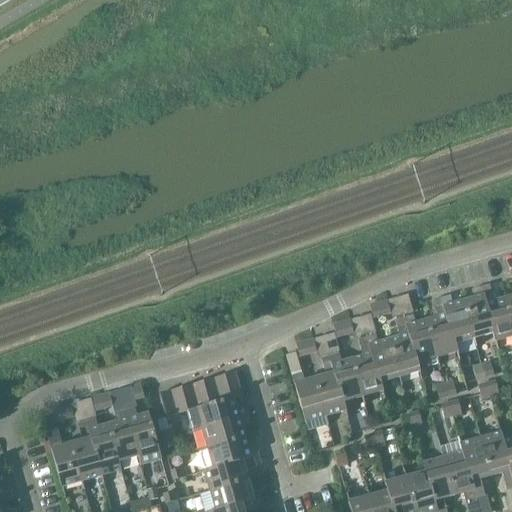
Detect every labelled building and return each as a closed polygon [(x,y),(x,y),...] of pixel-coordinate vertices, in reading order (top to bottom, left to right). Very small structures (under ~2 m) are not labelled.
[(494,302),(489,286),(481,288),(494,334),(493,335),(495,343),(511,338),(511,324),(505,299),(494,302)] [(472,291),(474,299),(463,302),(474,340),(493,335),(494,334),(481,288),(472,291)] [(474,340),(463,302),(452,305),(450,297),(441,299),(454,345),(456,345),(474,340)] [(454,345),(441,299),(432,301),(437,318),(426,321),(437,359),(458,353),(456,345),(454,345)] [(378,304),(382,317),(391,314),(387,301),(378,304)] [(382,317),(378,304),(370,306),(373,319),(382,317)] [(404,318),(417,365),(418,365),(437,359),(426,321),(415,324),(413,316),(404,318)] [(399,338),(389,341),(399,379),(420,373),(418,365),(417,365),(404,318),(395,321),(399,338)] [(341,323),(345,336),(354,334),(350,321),(341,323)] [(345,336),(341,323),(333,326),(336,339),(345,336)] [(376,335),(367,338),(380,384),(381,384),(399,379),(389,341),(378,344),(376,335)] [(363,357),(352,360),(362,398),(383,392),(381,384),(380,384),(367,338),(358,340),(363,357)] [(305,342),(308,355),(317,353),(313,340),(305,342)] [(308,355),(305,342),(296,345),(299,358),(308,355)] [(339,355),(330,357),(343,404),(344,403),(362,398),(352,360),(341,363),(339,355)] [(326,376),(315,380),(326,418),(346,412),(344,403),(343,404),(330,357),(321,360),(326,376)] [(481,366),(485,379),(494,377),(490,364),(481,366)] [(485,379),(481,366),(472,369),(476,382),(485,379)] [(236,374),(224,377),(231,399),(234,399),(242,397),(236,374)] [(292,377),(305,423),(306,423),(308,432),(328,426),(326,418),(315,380),(304,383),(302,374),(292,377)] [(224,377),(214,380),(220,402),(231,399),(224,377)] [(214,380),(203,383),(209,406),(220,402),(214,380)] [(203,383),(192,386),(199,409),(209,406),(203,383)] [(444,385),(448,399),(456,396),(453,383),(444,385)] [(448,399),(444,385),(435,388),(439,401),(448,399)] [(140,386),(131,388),(135,401),(144,399),(140,386)] [(192,386),(181,389),(188,413),(196,410),(199,409),(192,386)] [(487,388),(491,401),(500,399),(496,386),(487,388)] [(491,401),(487,388),(479,391),(482,404),(491,401)] [(181,389),(171,392),(177,416),(187,413),(188,413),(181,389)] [(177,416),(171,392),(159,395),(166,419),(177,416)] [(109,394),(100,397),(104,410),(113,407),(109,394)] [(104,410),(100,397),(92,399),(95,412),(104,410)] [(193,433),(202,430),(248,417),(245,408),(237,411),(234,399),(231,399),(220,402),(209,406),(199,409),(196,410),(188,413),(187,413),(193,433)] [(449,404),(453,417),(462,415),(458,402),(449,404)] [(453,417),(449,404),(441,407),(444,420),(453,417)] [(61,408),(65,421),(73,418),(70,405),(61,408)] [(65,421),(61,408),(52,410),(56,423),(65,421)] [(126,412),(139,458),(141,466),(161,461),(159,452),(149,414),(137,417),(135,409),(126,412)] [(108,425),(119,463),(139,458),(126,412),(117,414),(119,422),(108,425)] [(410,415),(414,428),(422,426),(418,413),(410,415)] [(414,428),(410,415),(401,418),(405,431),(414,428)] [(250,426),(248,417),(202,430),(207,450),(245,439),(242,428),(250,426)] [(166,419),(157,422),(160,433),(169,431),(166,419)] [(98,428),(95,420),(86,423),(99,469),(102,477),(121,472),(119,463),(108,425),(98,428)] [(82,483),(102,477),(99,469),(86,423),(78,425),(82,442),(71,445),(82,483)] [(162,442),(175,438),(173,430),(169,431),(160,433),(162,442)] [(372,436),(376,449),(385,446),(381,433),(372,436)] [(502,474),(507,491),(511,489),(511,476),(502,442),(503,442),(501,434),(480,439),(491,477),(502,474)] [(376,449),(372,436),(364,438),(367,451),(376,449)] [(175,438),(162,442),(165,450),(178,447),(175,438)] [(71,445),(61,448),(58,439),(49,442),(62,488),(82,483),(71,445)] [(248,450),(245,439),(207,450),(213,469),(213,470),(259,457),(256,448),(248,450)] [(462,454),(463,453),(476,500),(485,497),(480,480),(491,477),(480,439),(459,445),(462,454)] [(502,442),(511,476),(511,439),(503,442),(502,442)] [(335,454),(338,467),(348,465),(344,452),(335,454)] [(454,497),(465,494),(467,502),(476,500),(463,453),(462,454),(443,459),(454,497)] [(262,466),(259,457),(213,470),(213,469),(204,472),(210,492),(248,482),(245,471),(262,466)] [(454,497),(443,459),(423,465),(425,473),(426,473),(436,511),(446,511),(443,500),(454,497)] [(184,468),(171,472),(173,481),(186,478),(184,468)] [(436,511),(426,473),(425,473),(406,478),(415,511),(436,511)] [(387,493),(389,492),(394,511),(415,511),(406,478),(385,484),(387,493)] [(210,492),(215,511),(216,511),(262,499),(259,490),(251,492),(248,482),(210,492)] [(7,485),(0,486),(0,508),(4,507),(1,496),(10,494),(7,485)] [(151,502),(159,500),(156,489),(148,491),(151,502)] [(163,496),(166,505),(179,501),(176,492),(163,496)] [(394,511),(389,492),(387,493),(369,498),(373,511),(394,511)] [(373,511),(369,498),(348,503),(350,511),(373,511)] [(216,511),(215,511),(211,511),(249,511),(264,508),(262,499),(216,511)] [(130,504),(132,511),(138,511),(147,510),(145,500),(130,504)]
